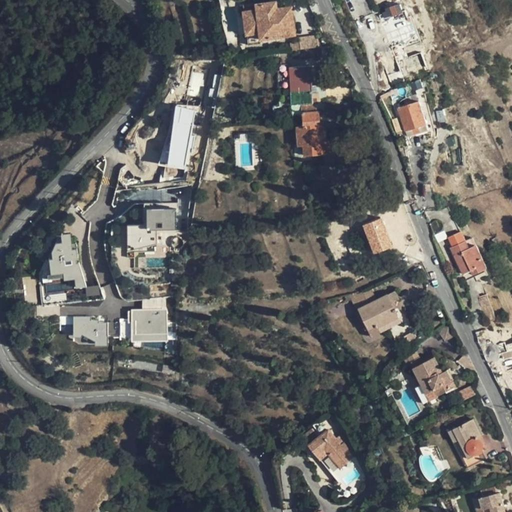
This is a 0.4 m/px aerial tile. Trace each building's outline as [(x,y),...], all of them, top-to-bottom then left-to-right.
[(257,12),(244,13),(243,13),(246,37),(260,35),(260,40),(296,35),(292,7),(277,8),(277,3),(256,6),(257,12)] [(383,19),(402,12),(399,4),(380,11),(383,19)] [(298,38),(299,43),(299,49),(318,46),(317,36),(298,38)] [(336,55),(335,46),(320,48),(321,57),(336,55)] [(302,104),(302,111),(316,111),(315,103),(318,103),(317,92),(312,92),(311,76),(315,76),(314,66),(290,68),(292,105),(302,104)] [(404,137),(407,137),(405,131),(427,124),(417,95),(424,94),(419,81),(409,84),(413,96),(403,99),(405,105),(394,109),(404,137)] [(175,104),(161,164),(183,170),(197,110),(175,104)] [(318,111),(316,111),(302,111),(303,126),(297,126),(298,145),(303,146),(304,155),(330,153),(328,141),(325,141),(323,122),(319,122),(318,111)] [(429,129),(427,124),(405,131),(407,137),(429,129)] [(147,225),(128,224),(128,248),(157,242),(158,226),(176,227),(177,206),(148,206),(147,225)] [(392,247),(381,219),(363,226),(373,253),(392,247)] [(73,229),(62,230),(63,239),(56,240),(52,250),(52,257),(49,258),(51,276),(65,274),(65,282),(77,281),(78,290),(90,289),(82,262),(79,262),(79,259),(81,259),(79,241),(75,241),(73,229)] [(457,234),(447,238),(463,274),(471,271),(473,275),(487,268),(472,238),(461,243),(457,234)] [(511,275),(511,269),(507,256),(499,259),(507,277),(511,275)] [(356,311),(360,310),(377,302),(370,286),(361,291),(349,294),(356,311)] [(399,318),(395,310),(392,304),(395,303),(399,300),(395,293),(377,302),(360,310),(360,312),(369,330),(369,329),(377,326),(393,318),(394,321),(399,318)] [(496,320),(487,296),(480,298),(480,303),(487,323),(496,320)] [(366,334),(371,332),(369,329),(369,330),(360,312),(357,313),(366,334)] [(87,318),(68,318),(68,340),(78,340),(79,338),(91,344),(91,348),(105,349),(105,338),(117,338),(116,341),(129,341),(130,342),(165,342),(165,335),(165,314),(126,314),(126,321),(118,320),(118,324),(95,324),(95,322),(87,322),(87,318)] [(380,328),(394,321),(393,318),(377,326),(369,329),(371,332),(373,336),(381,332),(380,328)] [(456,336),(450,325),(438,332),(444,343),(456,336)] [(417,338),(413,331),(404,336),(408,343),(417,338)] [(406,365),(411,363),(420,359),(415,349),(402,357),(406,365)] [(423,364),(420,359),(411,363),(422,385),(427,395),(434,391),(437,397),(456,386),(453,380),(451,381),(446,371),(443,373),(434,358),(423,364)] [(425,404),(429,401),(426,395),(427,395),(422,385),(416,388),(425,404)] [(477,395),(472,386),(462,392),(466,400),(477,395)] [(426,395),(429,401),(429,402),(438,398),(437,397),(434,391),(427,395),(426,395)] [(319,438),(311,445),(310,446),(334,475),(355,458),(344,444),(341,446),(336,440),(319,419),(311,425),(314,428),(312,429),(319,438)] [(450,432),(455,442),(459,440),(473,466),(487,459),(482,451),(483,447),(482,444),(481,442),(477,439),(476,438),(481,436),(474,420),(450,432)] [(304,436),(311,445),(319,438),(312,429),(304,436)] [(342,435),(336,440),(341,446),(344,444),(347,441),(342,435)] [(468,468),(473,466),(459,440),(455,442),(468,468)] [(480,489),(483,498),(475,500),(477,511),(505,511),(501,493),(496,494),(494,486),(480,489)]
